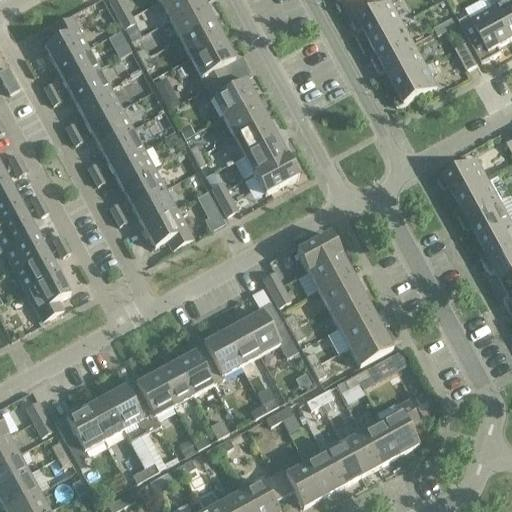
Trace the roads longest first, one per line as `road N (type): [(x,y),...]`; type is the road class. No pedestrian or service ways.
road 1 (residential): [(147,312),(0,45)]
road 2 (residential): [(489,452),(493,406),(378,199)]
road 3 (residential): [(0,120),(119,327)]
road 4 (residential): [(229,0),(339,205)]
road 5 (residential): [(147,312),(339,205)]
road 6 (residential): [(401,173),(309,0)]
road 7 (residential): [(0,391),(119,327)]
road 8 (residential): [(401,173),(511,113)]
